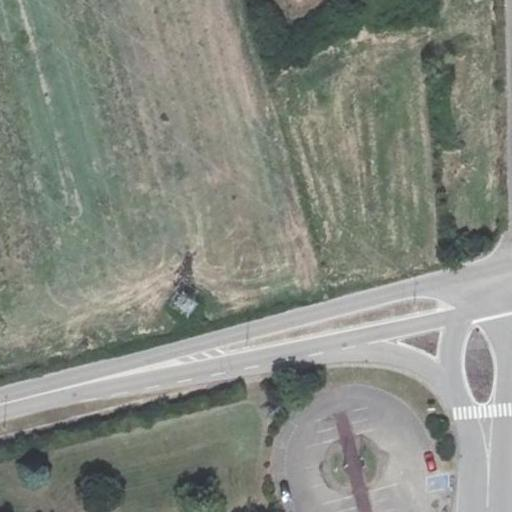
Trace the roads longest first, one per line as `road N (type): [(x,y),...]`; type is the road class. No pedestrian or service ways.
road 1 (secondary): [(0,407),(344,326)]
road 2 (residential): [(344,326),(435,373),(487,437)]
road 3 (residential): [(473,290),(487,437)]
road 4 (secondary): [(344,326),(473,290)]
